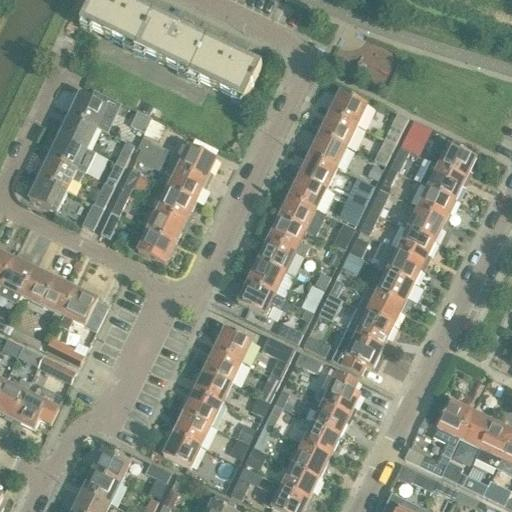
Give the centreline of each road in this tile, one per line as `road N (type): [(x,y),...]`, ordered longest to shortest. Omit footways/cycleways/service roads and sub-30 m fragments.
road 1 (residential): [(169,290),(201,296),(317,55),(201,0)]
road 2 (residential): [(511,189),(357,511)]
road 3 (residential): [(47,478),(72,429),(111,415),(169,290)]
road 4 (residential): [(169,290),(0,208)]
road 5 (residential): [(0,202),(68,56)]
